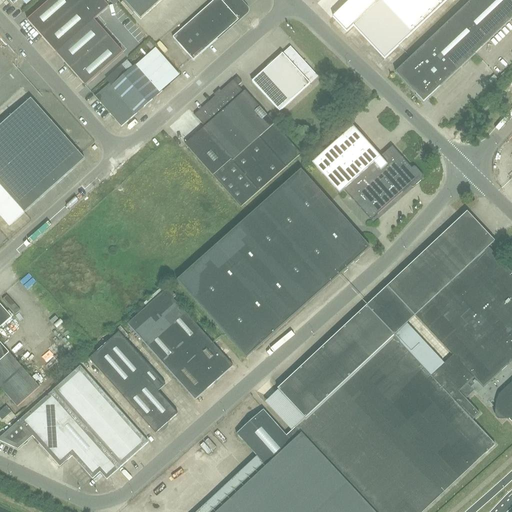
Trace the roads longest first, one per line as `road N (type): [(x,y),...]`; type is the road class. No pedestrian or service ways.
road 1 (unclassified): [(0,456),(94,497),(110,495),(413,231),(466,169)]
road 2 (unclassified): [(466,169),(289,0)]
road 3 (unclassified): [(119,153),(289,0)]
road 4 (unclassified): [(119,153),(0,19)]
road 5 (unclassified): [(0,261),(119,153)]
